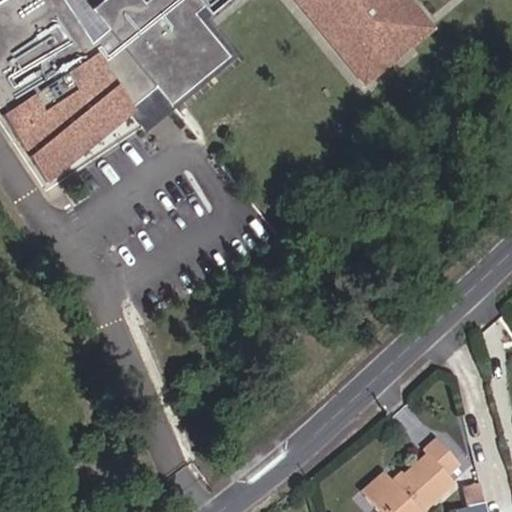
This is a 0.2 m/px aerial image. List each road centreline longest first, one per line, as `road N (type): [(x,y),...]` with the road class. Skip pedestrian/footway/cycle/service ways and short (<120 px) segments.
road 1 (tertiary): [(217,511),(303,445),(511,254)]
road 2 (unknown): [(104,301),(212,241),(221,215),(213,182),(193,162),(173,162),(55,229)]
road 3 (unknown): [(457,303),(484,361),(511,469)]
